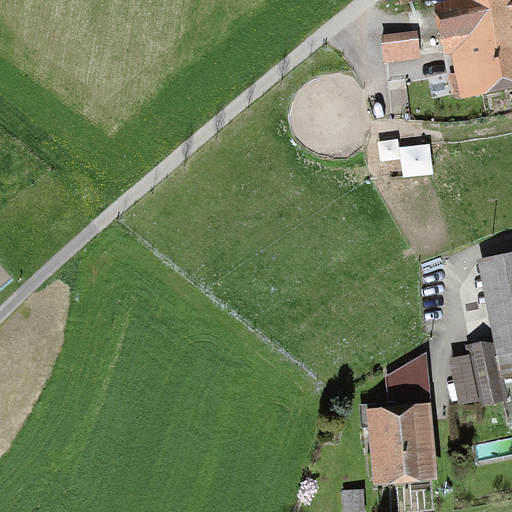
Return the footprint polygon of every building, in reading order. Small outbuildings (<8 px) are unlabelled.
[(446,53),(453,52),(463,100),(475,98),(473,88),(511,80),(511,0),(442,0),(444,9),(437,10),(446,53)] [(415,33),(383,37),(386,60),(417,56),(415,33)] [(511,254),(494,258),(511,349),(511,351),(495,355),(492,342),(471,347),(482,400),(503,396),(508,422),(511,421),(511,254)] [(382,451),(375,452),(377,475),(427,471),(420,405),(392,408),(392,403),(362,406),(363,426),(379,424),(382,451)] [(344,511),(363,511),(363,490),(344,491),(344,511)]
